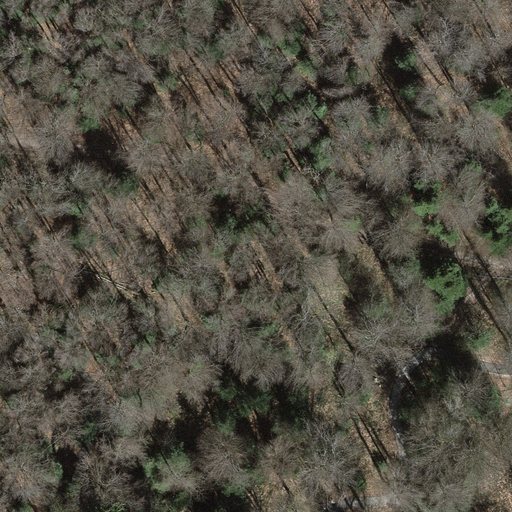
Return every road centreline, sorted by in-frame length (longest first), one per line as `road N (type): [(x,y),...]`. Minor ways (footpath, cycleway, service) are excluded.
road 1 (track): [(488,248),(283,193),(0,138)]
road 2 (track): [(340,414),(391,248),(484,270),(488,248),(511,251)]
